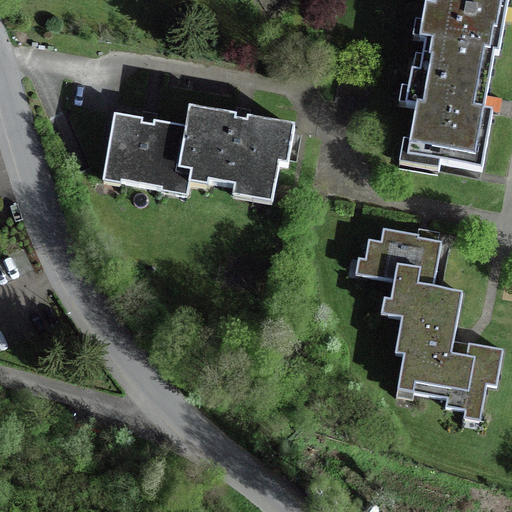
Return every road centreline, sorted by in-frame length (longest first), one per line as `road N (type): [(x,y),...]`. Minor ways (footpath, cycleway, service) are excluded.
road 1 (residential): [(0,67),(66,279),(168,413)]
road 2 (residential): [(168,413),(0,377)]
road 3 (residential): [(168,413),(288,511)]
